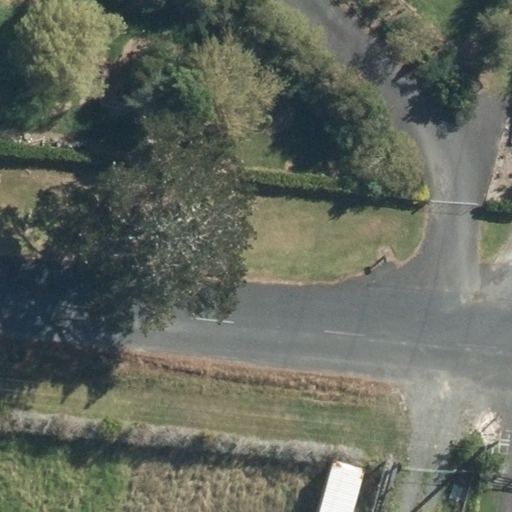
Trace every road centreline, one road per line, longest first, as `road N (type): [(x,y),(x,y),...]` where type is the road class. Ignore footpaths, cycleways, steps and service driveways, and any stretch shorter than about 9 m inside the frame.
road 1 (residential): [(511,350),(0,296)]
road 2 (track): [(309,0),(420,92),(434,154),(443,279),(433,340)]
